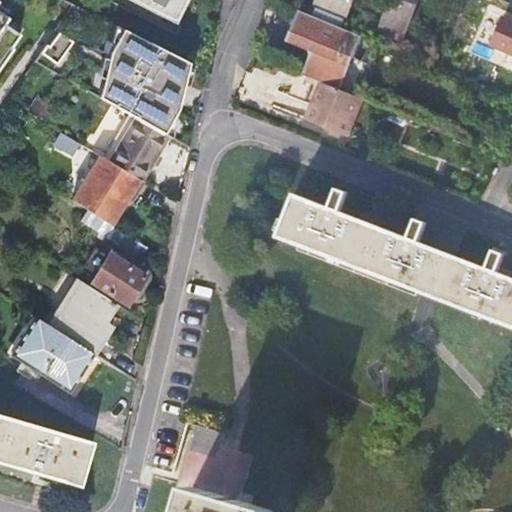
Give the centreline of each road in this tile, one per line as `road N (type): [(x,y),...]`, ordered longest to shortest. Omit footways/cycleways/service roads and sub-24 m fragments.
road 1 (residential): [(219,128),(209,137),(125,511)]
road 2 (residential): [(219,128),(248,127),(511,231)]
road 3 (residential): [(219,128),(233,38),(249,0)]
